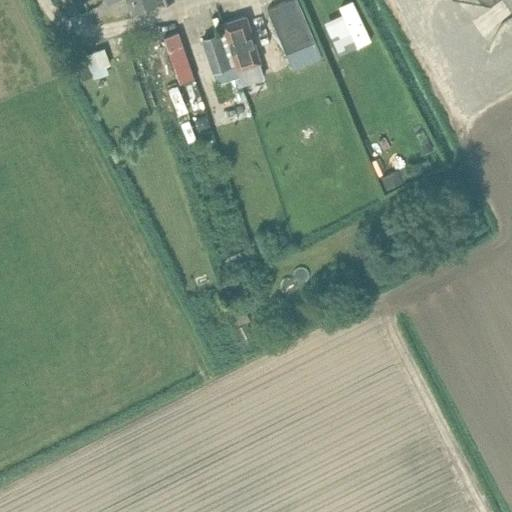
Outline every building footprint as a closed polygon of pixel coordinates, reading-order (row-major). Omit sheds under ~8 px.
[(126,0),(131,12),(158,1),(157,0),(126,0)] [(297,0),(288,0),(267,9),(286,54),(315,41),(297,0)] [(245,15),(222,23),(225,30),(235,64),(236,67),(259,60),(245,15)] [(195,77),(178,30),(164,35),(179,81),(195,77)] [(225,30),(202,38),(213,71),(235,64),(225,30)] [(168,86),(153,91),(163,123),(179,118),(168,86)]
